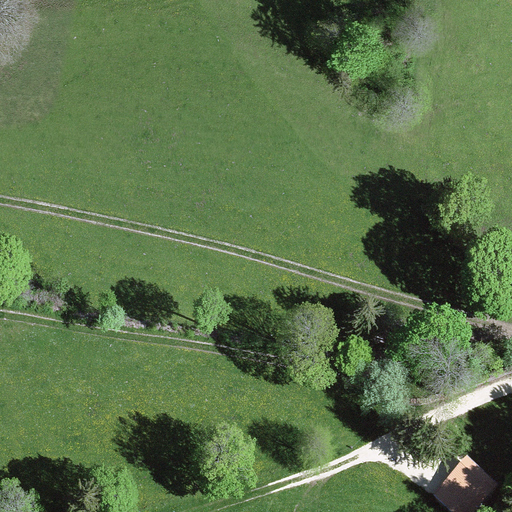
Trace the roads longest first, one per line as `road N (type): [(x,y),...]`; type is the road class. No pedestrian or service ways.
road 1 (track): [(0,204),(511,319)]
road 2 (track): [(511,388),(365,454),(203,511)]
